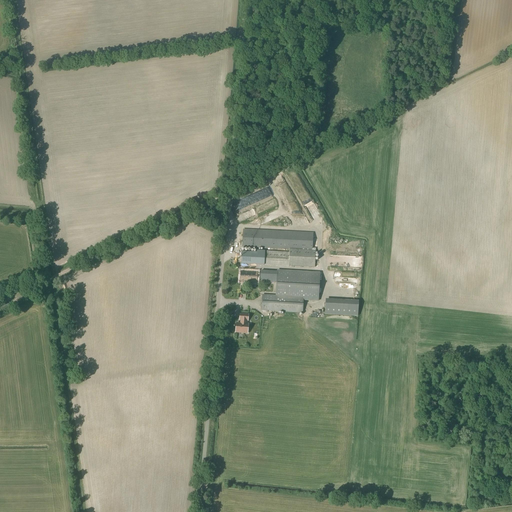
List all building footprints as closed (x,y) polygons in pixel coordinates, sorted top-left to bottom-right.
[(314,267),(315,248),(312,248),(312,233),(243,230),(242,247),(289,249),(288,252),(264,251),(263,265),(288,266),(314,267)] [(241,264),(263,265),(264,251),(257,250),(257,252),(241,252),(241,264)] [(320,273),(277,270),(277,271),(260,270),(259,282),(276,283),(275,296),(262,295),(261,310),(302,313),(303,301),(318,302),(320,273)] [(257,283),(257,272),(240,271),(240,281),(243,281),(243,283),(257,283)] [(359,316),(360,304),(326,303),(326,315),(359,316)] [(236,323),(236,332),(247,333),(248,324),(246,324),(247,321),(248,321),(248,315),(240,314),(239,320),(241,320),(241,322),(241,324),(236,323)]
